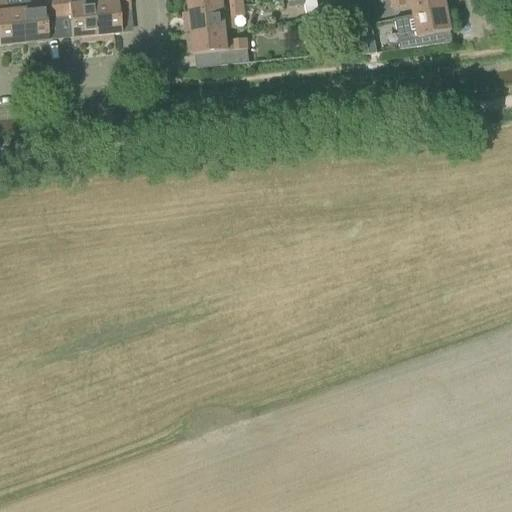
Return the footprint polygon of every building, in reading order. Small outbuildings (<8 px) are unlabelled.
[(0,49),(23,47),(18,0),(0,2),(0,49)] [(54,0),(19,0),(18,0),(23,47),(47,44),(45,22),(57,21),(54,0)] [(96,44),(92,5),(79,6),(78,0),(54,0),(57,21),(69,20),(71,42),(80,41),(80,45),(96,44)] [(92,5),(96,44),(112,42),(112,38),(121,37),(118,15),(130,14),(128,0),(103,0),(104,4),(92,5)] [(188,0),(190,14),(243,8),(242,0),(226,0),(223,0),(222,0),(188,0)] [(318,18),(315,0),(286,0),(289,9),(304,6),(307,20),(318,18)] [(322,0),(324,13),(335,11),(335,10),(352,8),(350,0),(322,0)] [(413,18),(447,11),(445,0),(392,0),(390,1),(392,11),(411,7),(413,18)] [(192,36),(226,32),(225,20),(245,18),(243,8),(190,14),(192,36)] [(335,11),(324,13),(327,27),(338,24),(335,11)] [(447,11),(413,18),(415,29),(396,33),(399,44),(452,34),(447,11)] [(353,54),(360,54),(355,29),(341,33),(344,51),(353,54)] [(226,32),(192,36),(194,58),(220,55),(222,69),(249,66),(248,52),(247,41),(228,43),(226,32)]
